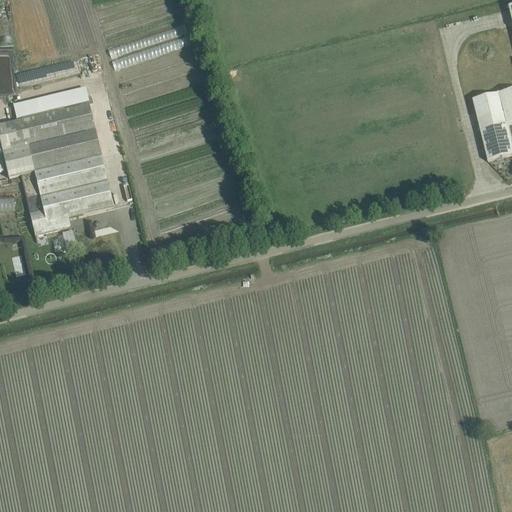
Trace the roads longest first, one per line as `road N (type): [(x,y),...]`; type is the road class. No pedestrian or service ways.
road 1 (unclassified): [(0,319),(511,192)]
road 2 (unknown): [(144,283),(104,119)]
